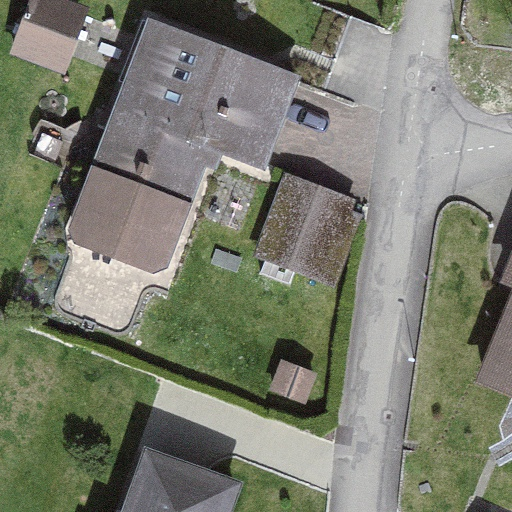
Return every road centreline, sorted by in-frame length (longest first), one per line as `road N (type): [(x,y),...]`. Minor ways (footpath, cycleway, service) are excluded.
road 1 (residential): [(406,151),(358,511)]
road 2 (residential): [(430,0),(406,151)]
